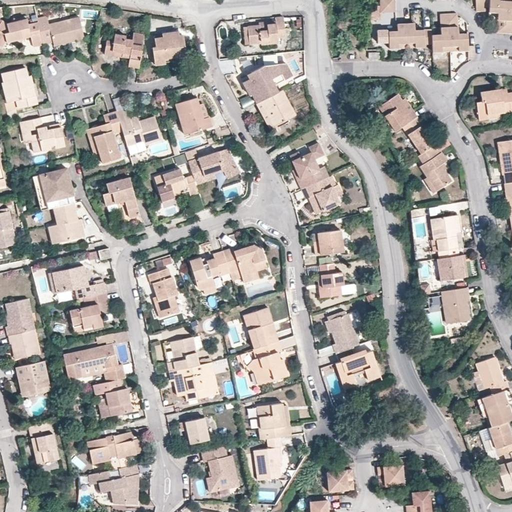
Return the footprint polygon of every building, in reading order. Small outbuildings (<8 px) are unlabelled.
[(385,13),(395,13),(394,0),(379,0),(380,5),(380,14),(383,13),(385,13)] [(485,11),(484,0),(474,0),(475,8),(476,11),(485,11)] [(497,33),(506,34),(507,0),(489,0),(489,11),(489,12),(498,13),(497,28),(497,33)] [(457,15),(448,16),(449,52),(467,51),(467,36),(467,34),(458,35),(457,15)] [(440,36),(431,37),(431,46),(432,53),(449,52),(448,16),(439,16),(440,36)] [(83,38),(78,18),(49,24),(46,17),(37,19),(38,23),(43,45),(53,42),(54,46),(68,42),(83,38)] [(276,43),(276,37),(285,37),(283,17),(274,18),(274,21),(266,22),(266,25),(259,25),(247,26),(249,44),(260,43),(260,44),(276,43)] [(0,45),(2,47),(6,43),(30,38),(31,42),(33,47),(43,45),(38,23),(28,26),(26,20),(17,21),(13,19),(11,23),(6,24),(1,20),(0,22),(0,45)] [(405,25),(396,26),(396,33),(388,33),(388,50),(406,49),(405,25)] [(414,25),(405,25),(406,49),(422,49),(422,46),(431,46),(431,37),(431,31),(415,31),(414,25)] [(144,34),(134,32),(132,39),(127,38),(127,35),(117,33),(115,41),(106,40),(104,50),(121,53),(121,57),(130,58),(128,65),(139,67),(144,34)] [(180,35),(179,32),(155,35),(155,42),(152,42),(154,58),(174,55),(185,54),(183,35),(180,35)] [(154,58),(155,64),(175,61),(174,55),(154,58)] [(255,69),(258,73),(242,81),(249,94),(252,93),(256,102),(278,91),(273,82),(271,78),(280,73),(276,64),(264,65),(255,69)] [(280,78),(285,71),(282,64),(276,64),(280,73),(271,78),(273,82),(280,78)] [(34,94),(31,94),(26,76),(24,68),(2,73),(4,82),(6,81),(10,101),(16,100),(18,107),(37,104),(34,94)] [(258,73),(255,69),(240,77),(242,81),(258,73)] [(30,75),(26,76),(31,94),(34,94),(30,75)] [(4,82),(2,82),(6,102),(10,101),(6,81),(4,82)] [(281,89),(278,91),(256,102),(260,110),(265,108),(275,126),(288,119),(294,116),(281,89)] [(511,93),(507,94),(502,95),(501,91),(501,90),(482,92),(482,101),(476,102),(479,121),(490,119),(489,115),(499,113),(511,111),(511,104),(511,102),(511,101),(511,93)] [(413,110),(410,112),(402,100),(398,94),(380,106),(395,128),(396,131),(418,117),(413,110)] [(410,112),(413,110),(405,98),(402,100),(410,112)] [(206,117),(202,118),(196,100),(195,99),(176,105),(185,135),(189,133),(202,130),(211,127),(208,117),(206,117)] [(198,99),(196,100),(202,118),(206,117),(204,110),(198,99)] [(146,123),(141,125),(140,121),(138,115),(131,117),(127,107),(116,111),(122,131),(127,146),(145,140),(146,144),(163,138),(156,116),(145,119),(146,123)] [(265,108),(260,110),(270,128),(275,126),(265,108)] [(103,162),(120,157),(113,133),(122,131),(116,111),(104,114),(106,123),(92,126),(100,153),(103,162)] [(23,131),(30,130),(32,141),(35,151),(52,147),(52,144),(55,143),(56,146),(65,144),(60,123),(42,127),(40,128),(37,118),(21,121),(23,131)] [(275,126),(276,128),(289,122),(288,119),(275,126)] [(92,126),(87,128),(95,154),(100,153),(92,126)] [(421,126),(409,134),(422,154),(434,146),(421,126)] [(30,130),(23,131),(25,142),(32,141),(30,130)] [(127,146),(128,150),(146,144),(145,140),(127,146)] [(511,140),(497,143),(502,175),(504,175),(505,184),(511,182),(511,140)] [(323,179),(318,168),(314,159),(323,154),(318,142),(308,147),(310,152),(301,156),(299,151),(289,156),(295,168),(299,178),(297,179),(301,188),(323,179)] [(437,144),(434,146),(422,154),(419,156),(424,164),(422,166),(429,177),(438,190),(454,180),(443,164),(448,161),(437,144)] [(308,147),(307,145),(298,149),(299,151),(301,156),(310,152),(308,147)] [(193,149),(183,153),(186,160),(196,157),(193,149)] [(205,176),(216,173),(225,170),(228,176),(238,167),(227,150),(189,162),(193,175),(196,185),(207,182),(205,176)] [(324,166),(318,168),(323,179),(329,176),(324,166)] [(228,176),(230,179),(241,171),(238,167),(228,176)] [(69,195),(65,180),(69,179),(66,168),(39,175),(45,201),(69,195)] [(175,194),(173,191),(188,187),(189,190),(190,195),(198,193),(196,185),(193,175),(184,178),(180,169),(155,176),(163,202),(176,198),(175,194)] [(205,176),(207,182),(217,178),(216,173),(205,176)] [(72,194),(69,195),(45,201),(39,175),(32,177),(40,210),(53,207),(72,202),(74,202),(72,194)] [(315,214),(339,203),(336,196),(332,187),(335,185),(331,175),(329,176),(323,179),(301,188),(306,199),(308,198),(315,214)] [(107,204),(120,201),(125,199),(125,203),(127,209),(137,207),(130,177),(107,183),(109,191),(103,192),(107,204)] [(429,177),(426,179),(435,192),(438,190),(429,177)] [(511,182),(505,184),(503,184),(508,217),(510,217),(511,216),(511,182)] [(335,185),(332,187),(336,196),(342,193),(339,184),(335,185)] [(308,198),(306,199),(313,215),(315,214),(308,198)] [(0,242),(14,240),(6,205),(1,206),(0,201),(0,242)] [(72,202),(53,207),(57,224),(48,226),(50,233),(52,244),(78,238),(73,221),(77,219),(72,202)] [(127,209),(129,217),(139,214),(137,207),(127,209)] [(439,258),(459,255),(456,233),(460,233),(457,215),(430,219),(434,241),(436,241),(438,252),(439,258)] [(78,238),(84,236),(80,219),(77,219),(73,221),(78,238)] [(317,254),(344,251),(341,228),(319,230),(321,244),(316,245),(317,254)] [(223,251),(230,271),(239,269),(242,277),(244,282),(254,278),(252,272),(268,267),(263,249),(263,248),(253,243),(252,246),(234,251),(233,247),(223,251)] [(98,251),(100,260),(111,257),(109,248),(98,251)] [(201,290),(214,286),(211,276),(218,274),(219,275),(230,271),(223,251),(212,254),(212,258),(205,260),(205,262),(200,264),(198,259),(198,258),(188,261),(196,288),(198,290),(201,290)] [(437,259),(441,281),(468,277),(467,268),(464,268),(462,255),(459,255),(439,258),(437,259)] [(156,267),(170,266),(170,258),(155,259),(156,267)] [(320,264),(321,276),(322,287),(319,287),(320,298),(342,295),(341,285),(344,285),(343,272),(336,272),(335,262),(320,264)] [(53,272),(57,291),(75,288),(78,298),(91,295),(106,292),(103,281),(88,285),(83,266),(53,272)] [(252,272),(254,278),(270,273),(268,267),(252,272)] [(150,283),(151,283),(156,297),(157,301),(154,302),(156,309),(158,315),(159,317),(178,312),(173,296),(177,294),(171,276),(170,276),(167,269),(148,275),(150,283)] [(232,280),(242,277),(239,269),(230,271),(232,280)] [(215,291),(214,286),(201,290),(203,295),(215,291)] [(468,287),(443,291),(448,323),(469,320),(466,300),(465,297),(469,296),(468,287)] [(95,327),(94,322),(103,320),(101,314),(110,312),(106,292),(91,295),(93,306),(70,311),(74,326),(84,324),(85,329),(95,327)] [(4,299),(6,310),(9,321),(6,321),(4,322),(6,331),(33,325),(29,310),(25,293),(4,299)] [(428,312),(442,309),(439,295),(426,297),(428,312)] [(254,348),(278,340),(268,307),(243,314),(254,348)] [(333,344),(336,352),(352,346),(359,343),(348,311),(346,312),(345,309),(328,315),(329,318),(329,319),(333,331),(336,342),(333,344)] [(10,339),(13,338),(17,353),(38,348),(33,325),(6,331),(8,339),(10,339)] [(127,330),(114,333),(116,342),(129,339),(127,330)] [(174,350),(172,350),(174,361),(167,362),(169,371),(198,364),(193,337),(173,341),(174,350)] [(253,371),(258,370),(262,383),(287,375),(281,358),(278,359),(277,360),(274,358),(273,353),(276,352),(282,350),(278,340),(254,348),(252,348),(253,350),(255,359),(253,359),(247,366),(253,371)] [(167,362),(174,361),(172,350),(174,350),(173,341),(163,343),(167,362)] [(117,363),(113,345),(63,356),(69,381),(81,378),(80,368),(105,363),(106,366),(117,363)] [(366,351),(356,355),(355,352),(352,346),(336,352),(339,361),(335,362),(344,388),(357,383),(352,371),(364,367),(369,379),(381,375),(372,349),(366,351)] [(42,388),(41,384),(48,382),(42,356),(14,363),(20,388),(27,387),(28,391),(42,388)] [(506,380),(503,381),(495,356),(476,363),(478,371),(484,388),(490,386),(492,393),(503,390),(509,388),(506,380)] [(211,362),(198,364),(169,371),(171,381),(174,381),(178,379),(179,383),(174,384),(177,396),(184,395),(185,401),(198,399),(197,393),(216,389),(211,362)] [(124,378),(122,367),(106,370),(103,371),(105,382),(108,381),(124,378)] [(258,370),(253,371),(257,384),(262,383),(258,370)] [(110,414),(131,410),(124,378),(108,381),(110,391),(105,392),(110,414)] [(511,396),(509,388),(503,390),(507,402),(511,399),(511,396)] [(197,393),(198,399),(217,395),(216,389),(197,393)] [(492,393),(483,397),(488,410),(493,425),(508,420),(511,418),(511,416),(507,402),(503,390),(492,393)] [(289,423),(285,424),(283,405),(282,403),(258,406),(259,416),(262,415),(264,428),(259,428),(260,438),(266,438),(279,436),(291,434),(289,423)] [(488,410),(484,412),(490,426),(493,425),(488,410)] [(191,442),(209,438),(204,416),(181,421),(183,430),(185,429),(188,429),(191,442)] [(30,433),(36,432),(39,447),(33,448),(36,459),(57,454),(49,418),(28,423),(30,433)] [(511,432),(508,420),(493,425),(490,426),(493,437),(490,439),(494,449),(500,447),(502,453),(510,451),(511,450),(511,432)] [(133,439),(131,431),(87,441),(92,463),(109,459),(110,457),(116,456),(117,458),(137,453),(133,439)] [(36,432),(30,433),(33,448),(39,447),(36,432)] [(267,448),(253,450),(257,481),(278,479),(280,476),(278,461),(281,460),(279,447),(280,447),(279,436),(266,438),(267,448)] [(137,453),(141,452),(139,438),(133,439),(137,453)] [(228,484),(238,482),(232,454),(226,455),(224,445),(202,450),(203,460),(209,459),(211,470),(213,476),(210,476),(212,491),(218,490),(229,487),(228,484)] [(511,450),(510,451),(511,456),(511,460),(498,466),(505,484),(511,480),(511,450)] [(380,473),(388,472),(388,476),(386,476),(387,484),(407,482),(405,462),(379,464),(380,473)] [(98,482),(100,491),(110,490),(112,500),(126,500),(127,504),(138,503),(138,473),(136,463),(100,471),(103,481),(98,482)] [(350,480),(347,480),(347,477),(354,476),(354,468),(329,470),(330,490),(350,488),(350,480)] [(88,474),(90,483),(98,482),(103,481),(100,471),(88,474)] [(210,476),(204,477),(207,492),(212,491),(210,476)] [(416,497),(418,498),(419,502),(410,503),(410,511),(435,509),(434,489),(415,490),(416,497)] [(338,511),(328,511),(328,508),(331,507),(330,499),(311,501),(312,511),(338,511)]
